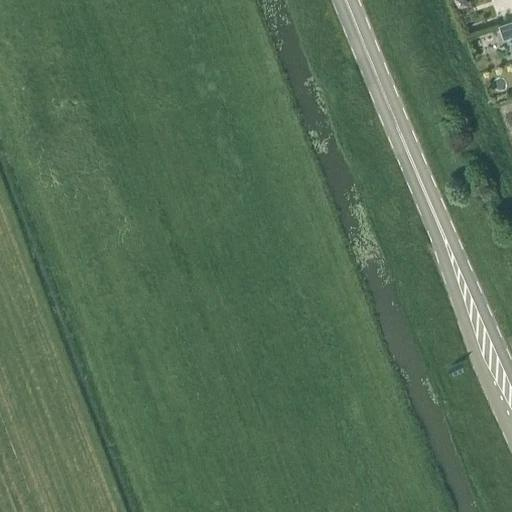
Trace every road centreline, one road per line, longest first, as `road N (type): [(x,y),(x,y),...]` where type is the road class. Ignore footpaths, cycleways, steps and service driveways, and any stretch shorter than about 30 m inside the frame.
road 1 (secondary): [(511,403),(352,0)]
road 2 (unknown): [(382,0),(511,311)]
